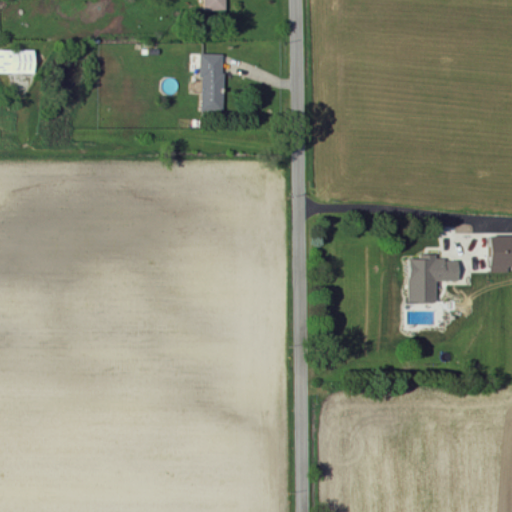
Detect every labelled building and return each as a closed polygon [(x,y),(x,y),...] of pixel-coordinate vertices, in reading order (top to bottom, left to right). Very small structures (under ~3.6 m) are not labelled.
[(223,0),(204,0),(202,0),(202,11),(224,11),(223,0)] [(0,74),(32,75),(33,52),(0,51),(0,74)] [(222,109),(220,54),(197,55),(200,110),(222,109)] [(506,267),(511,267),(511,237),(488,237),(488,273),(506,273),(506,267)] [(406,260),(407,304),(435,304),(435,282),(456,282),(456,259),(406,260)]
